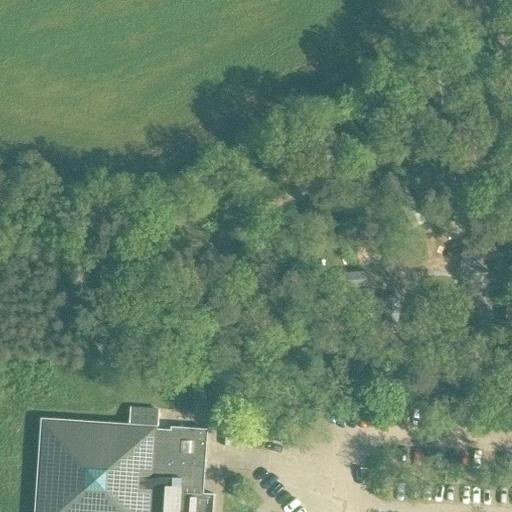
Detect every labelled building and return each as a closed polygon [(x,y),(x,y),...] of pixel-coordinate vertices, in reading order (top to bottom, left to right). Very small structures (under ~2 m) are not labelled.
[(446,80),(430,82),(437,126),(453,123),(446,80)] [(405,98),(390,105),(408,145),(422,139),(405,98)] [(376,113),(362,120),(381,160),(396,153),(376,113)] [(325,128),(310,134),(328,174),(342,168),(325,128)] [(300,129),(265,147),(289,195),(322,181),(300,129)] [(472,142),(457,183),(472,189),(487,148),(472,142)] [(265,147),(232,164),(255,211),(289,195),(265,147)] [(232,164),(198,181),(222,228),(255,211),(232,164)] [(407,188),(393,197),(415,235),(429,226),(407,188)] [(276,219),(242,234),(265,281),(299,264),(276,219)] [(242,234),(208,249),(232,297),(265,281),(242,234)] [(511,238),(491,243),(494,259),(511,255),(511,238)] [(183,311),(205,308),(198,259),(176,262),(183,311)] [(511,270),(500,273),(503,289),(511,287),(511,270)] [(373,275),(329,277),(330,293),(374,291),(373,275)] [(385,299),(381,343),(397,345),(401,301),(385,299)] [(419,299),(408,342),(423,346),(434,303),(419,299)] [(455,301),(451,346),(467,347),(471,302),(455,301)] [(511,311),(504,311),(502,327),(511,328),(511,311)] [(511,349),(496,349),(495,365),(511,365),(511,349)] [(450,396),(459,382),(430,362),(421,377),(450,396)] [(213,511),(214,493),(203,493),(206,458),(208,428),(40,418),(33,511),(213,511)] [(224,447),(243,448),(244,433),(226,431),(224,447)]
